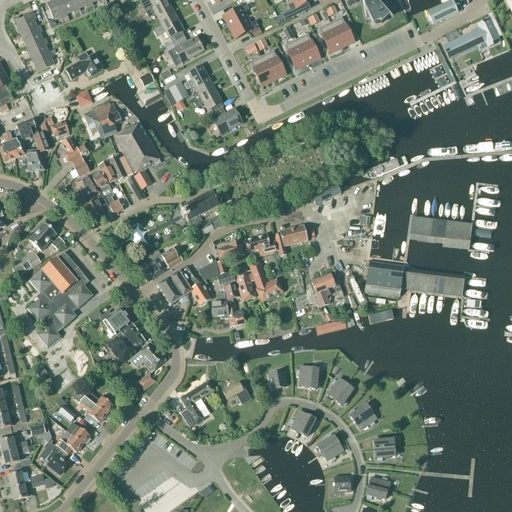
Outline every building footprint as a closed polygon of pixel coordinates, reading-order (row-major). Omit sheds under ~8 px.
[(67,15),(60,0),(56,0),(46,5),(53,21),(60,18),(61,20),(67,17),(67,15)] [(79,10),(82,8),(78,0),(60,0),(67,15),(73,12),(74,15),(80,12),(79,10)] [(92,4),(93,3),(91,0),(78,0),(82,8),(85,7),(86,9),(87,9),(89,13),(94,11),(92,6),(93,6),(92,4)] [(140,0),(139,1),(142,7),(148,19),(155,15),(158,21),(173,13),(166,0),(140,0)] [(290,12),(275,19),(278,25),(306,12),(303,5),(314,0),(313,0),(291,0),(293,4),(288,7),(290,12)] [(379,5),(377,0),(364,0),(363,0),(364,9),(369,18),(374,30),(375,30),(373,26),(379,23),(380,25),(381,24),(381,23),(389,17),(392,20),(379,5)] [(457,14),(451,3),(427,14),(432,25),(457,14)] [(229,29),(238,25),(247,20),(243,14),(249,11),(247,6),(223,18),(229,29)] [(162,27),(155,32),(158,37),(165,33),(169,40),(173,38),(175,42),(184,37),(181,33),(183,32),(173,13),(158,21),(162,27)] [(311,25),(320,21),(317,14),(308,18),(311,25)] [(21,37),(39,28),(39,27),(37,28),(34,22),(36,21),(33,15),(15,23),(21,37)] [(330,25),(334,34),(341,49),(353,43),(341,19),(330,25)] [(247,20),(238,25),(229,29),(234,39),(258,27),(255,22),(249,25),(247,20)] [(499,43),(489,20),(477,26),(479,31),(443,47),(449,59),(485,43),(487,48),(499,43)] [(341,49),(334,34),(330,25),(318,30),(330,55),(341,49)] [(26,48),(42,41),(40,34),(42,33),(39,28),(21,37),(26,48)] [(296,41),(300,51),(307,65),(319,60),(307,35),(295,41),(296,41)] [(175,49),(167,53),(175,68),(204,53),(196,38),(187,43),(184,37),(175,42),(175,43),(172,45),(175,49)] [(265,38),(245,47),(249,56),(269,48),(265,38)] [(31,59),(48,52),(45,47),(47,46),(45,40),(42,41),(26,48),(31,59)] [(295,71),(307,65),(300,51),(296,41),(295,41),(284,47),(295,71)] [(48,52),(31,59),(38,74),(54,66),(51,59),(53,58),(50,52),(48,53),(48,52)] [(261,58),(264,63),(273,82),(285,76),(273,52),(261,58)] [(88,58),(86,54),(78,59),(80,63),(64,72),(69,80),(85,71),(89,80),(102,73),(93,56),(88,58)] [(273,82),(264,63),(261,58),(250,63),(261,88),(273,82)] [(197,93),(211,85),(201,67),(187,75),(191,82),(183,86),(186,91),(194,87),(197,93)] [(0,105),(1,106),(12,100),(5,87),(9,85),(0,69),(0,105)] [(144,89),(154,83),(149,74),(139,79),(144,89)] [(177,104),(188,98),(180,84),(169,90),(177,104)] [(213,115),(222,110),(220,105),(222,104),(211,85),(197,93),(200,100),(193,104),(196,109),(203,105),(207,112),(210,110),(213,115)] [(80,109),(92,104),(87,92),(75,97),(80,109)] [(112,112),(109,105),(83,116),(92,136),(97,134),(100,140),(117,133),(114,127),(122,124),(116,111),(112,112)] [(222,110),(213,115),(209,117),(220,136),(242,125),(234,110),(225,115),(222,110)] [(36,129),(33,120),(16,127),(23,144),(33,141),(29,131),(31,131),(35,129),(36,129)] [(59,140),(70,137),(65,122),(50,128),(54,139),(59,138),(59,140)] [(135,175),(160,160),(139,124),(114,139),(135,175)] [(15,160),(26,157),(20,139),(14,141),(11,133),(6,135),(15,160)] [(0,139),(3,139),(5,144),(0,146),(0,153),(4,164),(15,160),(6,135),(0,138),(0,139)] [(49,153),(42,135),(32,139),(39,157),(49,153)] [(70,140),(60,144),(67,154),(63,156),(67,164),(71,162),(80,157),(81,159),(89,155),(82,145),(76,149),(70,140)] [(28,173),(44,172),(37,151),(25,153),(28,173)] [(80,157),(71,162),(74,170),(84,164),(81,159),(80,157)] [(100,171),(103,177),(107,185),(117,180),(118,183),(126,179),(125,178),(132,175),(123,158),(118,161),(116,158),(98,167),(100,171)] [(84,164),(74,170),(79,178),(89,172),(84,164)] [(108,187),(107,185),(103,177),(101,178),(98,172),(91,176),(99,193),(100,193),(103,199),(111,212),(113,216),(122,212),(117,202),(111,205),(109,199),(108,200),(103,190),(108,187)] [(142,173),(135,178),(138,183),(146,178),(145,179),(142,173)] [(83,201),(99,193),(91,176),(75,184),(83,201)] [(133,178),(127,181),(138,202),(144,199),(133,178)] [(315,206),(340,194),(336,186),(311,198),(315,206)] [(106,220),(113,216),(111,212),(103,199),(100,193),(99,193),(83,201),(84,202),(79,205),(85,215),(86,215),(90,220),(97,216),(100,222),(106,219),(106,220)] [(187,223),(219,207),(221,201),(218,196),(211,193),(180,209),(182,213),(180,215),(183,220),(185,219),(187,223)] [(471,226),(412,218),(409,241),(443,246),(443,248),(468,252),(471,226)] [(204,236),(214,231),(208,221),(199,226),(204,236)] [(41,253),(56,236),(44,224),(28,242),(41,253)] [(276,243),(278,253),(279,258),(285,256),(283,248),(307,242),(303,227),(280,233),(282,241),(276,243)] [(278,253),(276,243),(269,244),(266,236),(242,242),(245,254),(259,251),(260,258),(278,253)] [(52,246),(58,252),(65,245),(58,239),(52,246)] [(232,259),(244,256),(240,243),(228,246),(229,249),(222,251),(216,252),(219,260),(231,257),(232,259)] [(178,258),(172,249),(160,256),(166,265),(170,272),(183,264),(180,257),(178,258)] [(89,283),(64,254),(56,260),(29,283),(39,295),(36,298),(38,301),(27,310),(38,323),(44,329),(36,336),(47,349),(60,338),(57,334),(63,328),(76,317),(73,314),(93,297),(84,287),(89,283)] [(12,270),(18,279),(41,264),(35,255),(16,267),(12,270)] [(148,283),(164,273),(156,260),(140,270),(148,283)] [(215,263),(198,272),(203,281),(207,281),(219,277),(216,264),(215,263)] [(221,263),(216,264),(220,276),(226,274),(223,265),(222,263),(221,263)] [(249,268),(251,272),(254,282),(257,290),(256,291),(262,304),(282,293),(277,280),(267,285),(259,264),(249,268)] [(399,298),(403,268),(368,264),(364,294),(399,298)] [(186,268),(178,274),(191,293),(200,307),(211,300),(206,293),(210,291),(204,281),(199,285),(196,281),(195,283),(194,282),(194,281),(194,280),(187,269),(186,268)] [(464,278),(404,270),(402,290),(461,298),(464,278)] [(240,298),(242,303),(255,299),(250,283),(254,282),(251,272),(247,273),(234,277),(236,284),(240,298)] [(169,279),(157,287),(163,296),(170,307),(173,305),(191,293),(178,274),(178,273),(169,279)] [(216,278),(219,287),(222,286),(223,288),(236,284),(234,277),(233,273),(227,275),(220,277),(219,277),(216,278)] [(332,283),(329,277),(327,278),(311,284),(315,295),(314,296),(319,309),(330,305),(324,292),(334,288),(338,299),(343,297),(339,286),(337,281),(332,283)] [(227,301),(225,302),(225,303),(226,306),(233,304),(232,300),(240,298),(236,284),(223,288),(227,301)] [(211,304),(212,318),(223,318),(223,319),(228,319),(226,306),(225,303),(225,302),(224,294),(216,295),(216,304),(211,304)] [(356,307),(352,296),(348,298),(348,297),(344,299),(348,310),(356,307)] [(228,319),(230,329),(246,325),(242,311),(235,313),(234,304),(233,304),(226,306),(228,319)] [(131,325),(120,310),(111,317),(108,312),(99,319),(103,323),(105,322),(116,336),(131,325)] [(92,324),(102,316),(98,311),(88,319),(92,324)] [(347,331),(344,320),(314,328),(316,338),(347,331)] [(121,365),(136,355),(133,351),(144,343),(132,327),(107,345),(120,363),(118,364),(119,366),(121,365)] [(4,351),(9,350),(6,338),(1,339),(4,351)] [(151,374),(165,362),(149,344),(136,356),(129,362),(135,369),(137,369),(143,364),(151,374)] [(7,363),(12,362),(9,350),(4,351),(7,363)] [(12,362),(7,363),(10,376),(15,374),(12,362)] [(297,372),(296,377),(299,377),(298,388),(307,389),(307,390),(316,391),(316,389),(319,389),(320,384),(317,384),(318,371),(309,370),(309,369),(300,368),(300,372),(297,372)] [(283,373),(268,376),(271,391),(286,388),(283,373)] [(155,384),(149,376),(138,384),(143,392),(155,384)] [(345,386),(346,386),(346,385),(339,380),(336,383),(334,381),(331,385),(333,387),(327,396),(334,401),(345,386)] [(189,430),(204,421),(199,412),(205,408),(200,400),(214,392),(208,382),(180,399),(186,409),(179,413),(189,430)] [(242,389),(239,384),(222,392),(226,400),(236,395),(242,406),(250,401),(244,388),(242,389)] [(334,401),(334,402),(341,407),(342,406),(345,407),(348,403),(345,402),(353,391),(346,386),(345,386),(334,401)] [(15,400),(21,398),(18,387),(12,388),(15,400)] [(84,399),(106,416),(113,407),(101,398),(99,401),(88,393),(84,399)] [(84,399),(78,394),(74,399),(84,407),(90,412),(88,415),(100,425),(106,416),(84,399)] [(18,412),(24,411),(21,398),(15,400),(18,412)] [(353,411),(349,413),(351,416),(349,417),(360,432),(369,426),(370,428),(375,425),(373,423),(376,420),(366,406),(355,413),(353,411)] [(24,411),(18,412),(21,424),(27,423),(24,411)] [(298,434),(307,417),(299,412),(294,422),(291,421),(289,425),(292,427),(290,430),(298,434)] [(7,413),(0,414),(0,429),(14,427),(12,420),(9,421),(7,413)] [(317,424),(314,422),(315,421),(307,417),(298,434),(306,438),(312,427),(315,428),(317,424)] [(32,438),(45,434),(43,426),(29,429),(32,438)] [(71,437),(83,446),(90,438),(78,428),(71,437)] [(333,437),(332,438),(330,435),(326,438),(327,441),(317,448),(321,455),(338,444),(333,437)] [(76,455),(83,446),(71,437),(65,445),(60,441),(55,447),(67,456),(71,451),(76,455)] [(21,450),(28,448),(26,442),(15,445),(13,438),(0,441),(0,449),(1,455),(16,451),(17,456),(22,455),(21,450)] [(373,442),(374,451),(394,449),(393,440),(380,441),(380,438),(375,439),(375,442),(373,442)] [(331,463),(336,461),(334,458),(343,452),(338,444),(321,455),(326,463),(330,461),(331,463)] [(59,476),(67,466),(56,457),(59,452),(50,445),(40,457),(49,465),(47,467),(59,476)] [(382,462),(382,459),(395,458),(394,449),(374,451),(375,460),(377,460),(377,463),(382,462)] [(19,463),(17,456),(16,451),(1,455),(4,467),(19,463)] [(21,468),(31,466),(30,460),(20,462),(21,468)] [(10,489),(25,486),(22,474),(7,477),(10,489)] [(31,484),(44,481),(43,476),(30,479),(31,484)] [(350,493),(349,478),(334,479),(335,491),(344,490),(344,493),(350,493)] [(368,488),(387,493),(390,484),(386,483),(387,480),(382,479),(381,482),(371,479),(368,487),(368,488)] [(44,481),(31,484),(33,489),(45,486),(44,481)] [(28,498),(26,493),(25,486),(10,489),(13,502),(28,498)] [(368,488),(368,487),(367,487),(365,496),(367,497),(366,500),(371,501),(372,498),(384,501),(387,493),(368,488)] [(212,494),(209,489),(201,495),(204,500),(212,494)]
